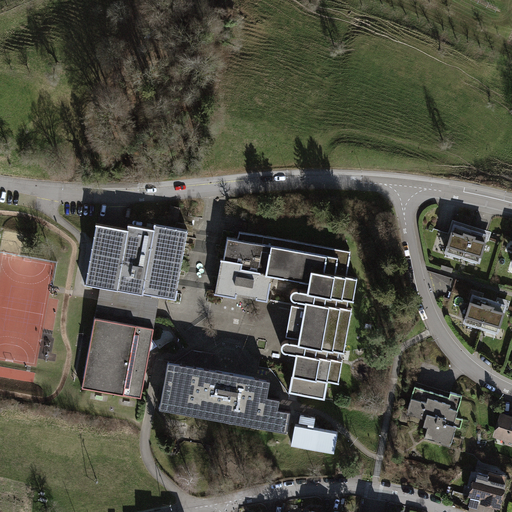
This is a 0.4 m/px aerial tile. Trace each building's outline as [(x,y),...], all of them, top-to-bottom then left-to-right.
[(126,230),(97,225),(86,285),(101,287),(100,294),(83,387),(142,398),(159,305),(161,297),(176,300),(189,229),(156,223),(155,229),(127,224),(126,230)] [(489,235),(455,225),(446,254),(480,264),(489,235)] [(237,238),(227,237),(223,259),(221,259),(215,294),(236,297),(236,295),(267,301),(272,275),(310,282),(308,290),(298,289),(296,289),(294,290),(292,291),(292,293),(291,295),(292,297),(293,298),(295,299),(306,301),(305,306),(292,304),(286,335),(300,338),(299,342),(288,340),(286,341),(284,342),(283,343),(282,344),(282,347),(284,350),(286,351),(297,353),(295,366),(294,366),(290,391),(324,397),(327,380),(339,382),(342,360),(338,359),(339,351),(344,352),(352,308),(347,308),(349,299),(353,300),(357,278),(346,276),(351,251),(239,230),(237,238)] [(508,305),(474,294),(467,317),(500,327),(508,305)] [(269,380),(171,362),(162,409),(286,432),(290,411),(276,409),(277,403),(278,403),(279,399),(268,397),(268,398),(266,397),(269,380)] [(461,397),(416,384),(407,414),(426,419),(424,427),(429,429),(426,439),(447,445),(461,397)] [(511,415),(502,412),(494,438),(511,443),(511,415)] [(295,424),(292,443),(333,451),(337,431),(313,427),(315,416),(301,414),(299,424),(295,424)] [(509,477),(477,469),(470,498),(501,506),(509,477)]
